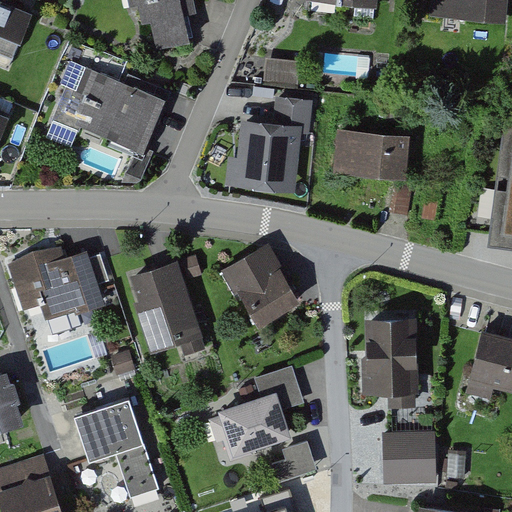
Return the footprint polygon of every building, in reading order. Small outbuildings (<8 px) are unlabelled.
[(35,7),(16,0),(0,0),(0,47),(17,54),(35,7)] [(197,39),(192,12),(203,10),(200,0),(133,0),(135,6),(145,4),(149,23),(157,21),(162,47),(197,39)] [(303,0),(303,3),(376,10),(376,0),(303,0)] [(507,0),(430,0),(429,16),(506,24),(507,0)] [(334,67),(369,71),(371,52),(336,48),(334,67)] [(163,103),(82,68),(59,122),(140,158),(163,103)] [(274,99),(272,124),(301,127),(300,135),(309,136),(312,102),(274,99)] [(18,115),(0,108),(0,161),(1,161),(18,115)] [(511,118),(494,246),(511,247),(511,118)] [(272,124),(241,122),(237,160),(227,159),(225,186),(295,193),(300,135),(301,127),(272,124)] [(412,136),(338,130),(334,174),(408,180),(412,136)] [(399,184),(394,209),(407,211),(412,186),(399,184)] [(60,246),(5,263),(20,312),(35,307),(41,324),(104,304),(86,248),(63,256),(60,246)] [(298,306),(262,248),(223,272),(259,330),(298,306)] [(207,332),(182,262),(133,280),(159,350),(207,332)] [(420,311),(373,313),(377,386),(424,384),(420,311)] [(511,332),(490,328),(479,380),(511,386),(511,332)] [(298,385),(292,367),(256,379),(263,400),(218,414),(233,460),(290,441),(280,411),(304,403),(298,385)] [(0,429),(28,419),(12,374),(0,378),(0,429)] [(132,397),(78,416),(94,459),(147,440),(132,397)] [(430,430),(389,432),(391,471),(432,469),(430,430)] [(311,455),(307,443),(283,451),(287,461),(271,467),(277,483),(316,469),(311,455)] [(123,457),(106,458),(107,497),(125,496),(123,457)] [(448,459),(447,482),(459,483),(460,459),(448,459)] [(66,511),(54,474),(2,491),(8,511),(66,511)] [(489,511),(489,509),(429,502),(427,511),(489,511)]
